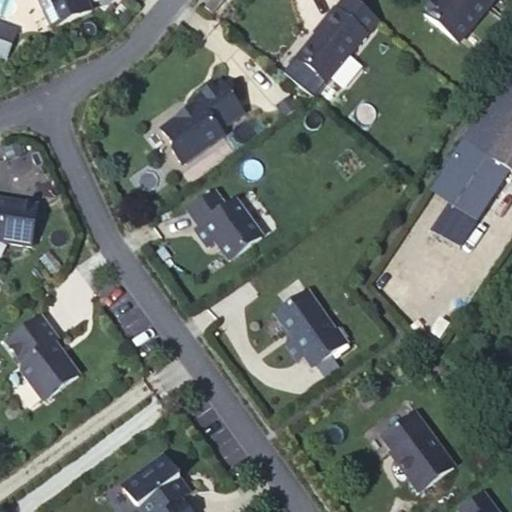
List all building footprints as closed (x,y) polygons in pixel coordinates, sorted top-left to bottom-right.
[(35,0),(50,31),(91,12),(85,0),(35,0)] [(224,0),(211,0),(205,8),(212,14),(224,0)] [(493,2),(491,0),(436,0),(424,15),(458,44),(493,2)] [(316,36),(296,60),(327,85),(366,36),(333,10),(314,34),(316,36)] [(0,26),(0,42),(11,47),(16,32),(0,26)] [(0,57),(6,60),(11,47),(0,42),(0,57)] [(456,210),(478,224),(511,174),(511,85),(504,80),(435,187),(460,204),(456,210)] [(243,114),(219,82),(195,100),(198,105),(162,132),(173,148),(173,154),(181,165),(186,165),(223,138),(219,131),(243,114)] [(456,210),(460,204),(435,187),(431,193),(456,210)] [(215,194),(189,213),(200,228),(195,232),(207,247),(214,243),(229,263),(262,239),(236,202),(226,209),(215,194)] [(0,242),(31,248),(38,206),(0,200),(0,242)] [(478,224),(456,210),(439,235),(461,250),(478,224)] [(336,334),(307,294),(275,317),(284,330),(293,343),(291,344),(287,347),(298,362),(304,358),(313,370),(347,345),(338,332),(336,334)] [(42,318),(8,343),(23,365),(22,372),(44,403),(79,378),(55,343),(58,340),(42,318)] [(293,343),(284,330),(282,331),(291,344),(293,343)] [(415,415),(382,440),(392,453),(399,463),(397,465),(418,495),(454,470),(415,415)] [(399,463),(392,453),(390,455),(397,465),(399,463)] [(163,457),(122,486),(140,511),(188,511),(181,501),(190,495),(184,486),(178,489),(175,485),(180,481),(163,457)] [(184,486),(180,481),(175,485),(178,489),(184,486)] [(496,511),(484,494),(460,511),(496,511)]
